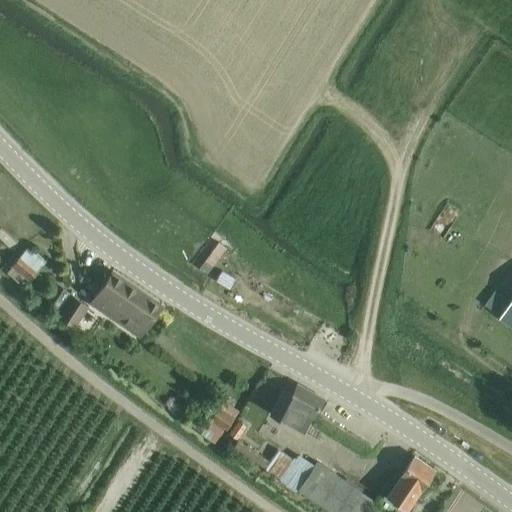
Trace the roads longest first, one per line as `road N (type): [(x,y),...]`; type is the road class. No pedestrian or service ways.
road 1 (tertiary): [(511,501),(402,425),(171,291),(69,215),(0,145)]
road 2 (track): [(0,301),(273,511)]
road 3 (track): [(371,311),(397,183)]
